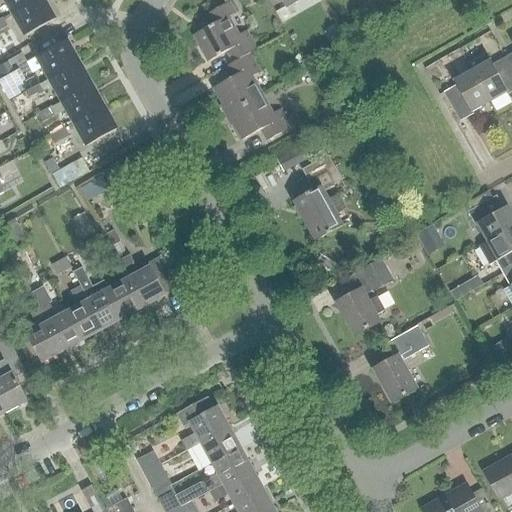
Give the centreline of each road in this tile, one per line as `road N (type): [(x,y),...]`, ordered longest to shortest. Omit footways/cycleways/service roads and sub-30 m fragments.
road 1 (residential): [(273,321),(133,70),(133,35),(155,0)]
road 2 (residential): [(0,467),(273,321)]
road 3 (residential): [(361,482),(273,321)]
road 4 (residential): [(361,482),(511,400)]
